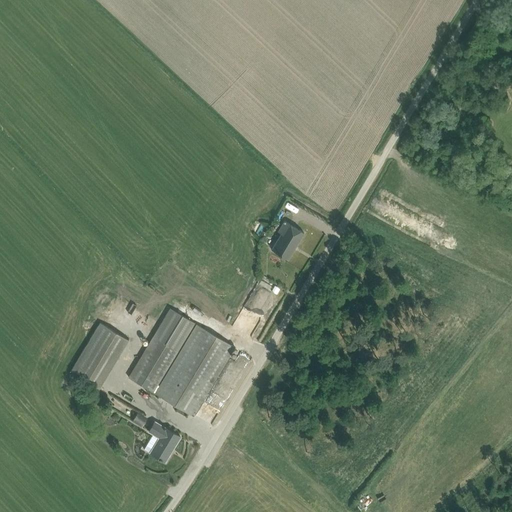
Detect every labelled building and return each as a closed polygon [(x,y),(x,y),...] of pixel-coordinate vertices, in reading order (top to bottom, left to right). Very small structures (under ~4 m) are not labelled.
[(288,257),(304,231),(284,219),(276,233),(280,236),(273,248),(288,257)] [(235,343),(170,306),(131,375),(197,412),(235,343)] [(125,337),(100,321),(70,368),(95,384),(125,337)] [(72,347),(56,337),(39,365),(55,375),(72,347)] [(127,418),(139,423),(142,416),(130,411),(127,418)] [(155,420),(149,430),(161,437),(151,453),(167,462),(183,436),(155,420)]
